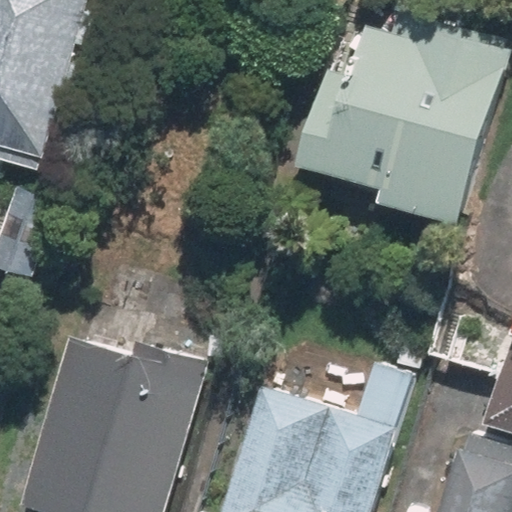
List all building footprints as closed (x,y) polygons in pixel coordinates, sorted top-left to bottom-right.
[(108,0),(0,0),(0,135),(72,152),(108,0)] [(415,1),(408,27),(387,21),(372,69),(353,64),(326,158),(345,164),(409,182),(405,195),(479,217),(511,103),(511,37),(456,21),(458,14),(415,1)] [(182,511),(222,359),(85,324),(40,502),(77,511),(182,511)] [(393,511),(434,367),(378,351),(365,398),(282,374),(243,511),(393,511)] [(483,422),(455,511),(511,511),(511,450),(497,446),(502,428),(483,422)]
